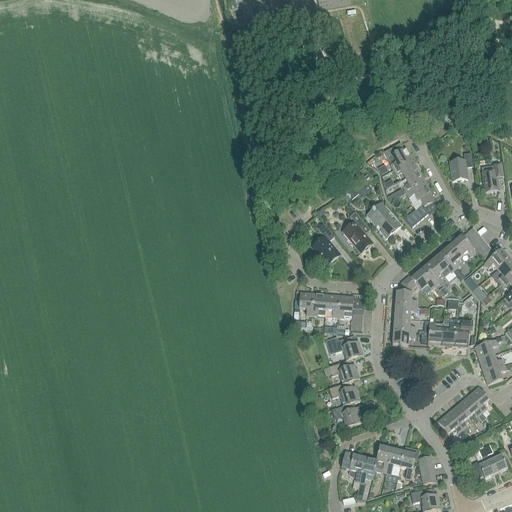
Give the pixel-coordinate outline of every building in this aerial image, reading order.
[(390,167),(393,173),(412,162),(406,150),(404,151),(400,145),(383,155),(387,161),(392,158),(396,164),(390,167)] [(467,181),(465,168),(473,167),(471,153),(463,154),(464,160),(449,162),(452,183),(467,181)] [(419,173),(412,162),(393,173),(396,178),(401,174),(405,181),(419,173)] [(497,180),(503,179),(501,167),(492,168),(493,173),(482,175),(485,195),(499,193),(497,180)] [(425,184),(419,173),(405,181),(409,187),(403,190),(406,195),(425,184)] [(406,195),(409,200),(415,211),(421,207),(428,216),(429,216),(438,211),(434,204),(435,203),(431,196),(432,196),(425,184),(406,195)] [(394,232),(400,227),(383,207),(375,213),(373,212),(372,213),(372,214),(366,218),(386,241),(395,233),(394,232)] [(421,207),(415,211),(412,214),(420,223),(428,216),(421,207)] [(370,232),(366,227),(355,214),(350,219),(354,224),(342,234),(360,256),(372,246),(365,238),(366,237),(365,236),(370,232)] [(412,230),(420,223),(412,214),(404,221),(412,230)] [(325,268),(339,257),(328,244),(335,239),(323,225),(317,230),(325,240),(311,251),(325,268)] [(467,241),(476,233),(472,229),(464,236),(467,241)] [(479,237),(476,233),(467,241),(471,245),(479,237)] [(475,250),(474,249),(471,245),(467,241),(464,236),(461,239),(461,238),(451,247),(461,259),(467,254),(471,259),(475,255),(473,252),(475,250)] [(474,249),(483,242),(479,237),(471,245),(474,249)] [(478,253),(486,246),(483,242),(474,249),(475,250),(478,253)] [(478,253),(481,257),(490,250),(486,246),(478,253)] [(451,247),(441,255),(455,272),(460,268),(456,263),(461,259),(451,247)] [(493,254),(490,250),(481,257),(485,261),(493,254)] [(498,272),(510,262),(511,261),(506,255),(505,256),(501,252),(484,266),(488,271),(493,267),(498,272)] [(455,272),(441,255),(431,264),(441,276),(447,271),(451,276),(455,272)] [(501,286),(511,277),(511,265),(510,262),(498,272),(502,278),(497,282),(501,286)] [(441,276),(431,264),(421,272),(435,289),(440,285),(436,280),(441,276)] [(435,289),(421,272),(411,281),(409,278),(401,285),(412,290),(416,287),(421,293),(427,288),(431,293),(435,289)] [(511,277),(501,286),(505,291),(510,297),(511,294),(511,277)] [(412,290),(401,285),(400,295),(391,294),(390,308),(395,308),(417,309),(417,304),(411,303),(412,290)] [(438,288),(432,292),(436,298),(442,294),(438,288)] [(481,303),(485,299),(477,290),(473,293),(481,303)] [(307,311),(306,318),(312,318),(313,296),(300,295),(299,311),(307,311)] [(326,297),(313,296),(312,318),(318,318),(318,312),(324,313),(325,313),(326,297)] [(339,298),(326,297),(325,313),(324,313),(324,320),(332,320),(338,320),(339,298)] [(364,300),(339,298),(338,320),(351,321),(351,317),(351,315),(352,311),(363,312),(364,301),(364,300)] [(417,309),(395,308),(394,321),(410,322),(410,315),(417,315),(417,309)] [(410,322),(394,321),(393,334),(415,335),(416,330),(409,329),(410,322)] [(456,322),(444,321),(444,326),(443,326),(441,348),(454,349),(456,327),(456,322)] [(461,327),(456,327),(454,349),(468,349),(469,335),(472,335),(472,323),(461,323),(461,327)] [(428,347),(441,348),(443,326),(430,325),(429,336),(428,345),(428,347)] [(415,335),(393,334),(392,347),(408,348),(409,341),(415,341),(415,335)] [(420,345),(428,345),(429,336),(421,336),(420,345)] [(354,338),(339,343),(337,340),(331,342),(332,345),(332,346),(335,356),(343,353),(346,363),(350,362),(351,362),(364,358),(359,343),(356,344),(354,338)] [(475,350),(479,362),(494,357),(491,350),(497,348),(495,343),(475,350)] [(496,364),(494,357),(479,362),(483,375),(504,368),(502,362),(496,364)] [(339,376),(342,386),(351,383),(351,384),(360,381),(355,367),(352,368),(351,362),(350,362),(346,363),(327,369),(330,379),(339,376)] [(510,372),(508,367),(504,368),(483,375),(488,387),(502,382),(500,375),(510,372)] [(351,383),(342,386),(328,391),(331,401),(339,398),(343,408),(354,404),(354,405),(360,403),(356,389),(353,389),(351,384),(351,383)] [(478,390),(468,399),(482,415),(485,418),(489,414),(483,407),(488,402),(478,390)] [(482,415),(468,399),(458,407),(468,419),(474,414),(478,419),(482,423),(485,420),(482,416),(482,415)] [(354,404),(343,408),(331,412),(334,423),(342,420),(345,431),(363,424),(358,410),(356,411),(354,405),(354,404)] [(468,419),(458,407),(448,415),(462,432),(465,435),(469,431),(463,424),(468,419)] [(462,432),(448,415),(438,424),(448,436),(454,431),(463,441),(466,438),(462,433),(462,432)] [(484,481),(496,476),(490,463),(488,458),(484,450),(483,450),(480,445),(478,439),(467,444),(470,450),(475,447),(478,452),(474,453),(478,461),(481,460),(483,466),(479,468),(477,465),(470,468),(476,481),(483,478),(484,481)] [(380,447),(377,462),(376,464),(377,464),(375,473),(386,476),(392,450),(380,447)] [(501,458),(495,461),(489,448),(484,450),(488,458),(490,463),(496,476),(507,471),(501,458)] [(398,478),(400,469),(404,453),(392,450),(386,476),(398,478)] [(408,454),(404,453),(400,469),(407,471),(405,480),(410,481),(414,463),(417,464),(419,453),(409,450),(408,454)] [(350,472),(350,473),(349,477),(350,479),(356,480),(355,484),(359,485),(365,459),(354,456),(353,460),(347,459),(344,471),(350,472)] [(377,462),(365,459),(359,485),(364,486),(365,481),(373,483),(375,473),(377,464),(376,464),(377,462)] [(418,461),(419,467),(432,465),(431,459),(418,461)] [(433,471),(432,465),(419,467),(420,474),(433,471)] [(434,477),(433,471),(420,474),(422,480),(434,477)] [(435,483),(434,477),(422,480),(423,486),(435,483)] [(421,504),(422,511),(437,511),(441,511),(438,496),(435,497),(434,491),(410,495),(413,506),(421,504)]
